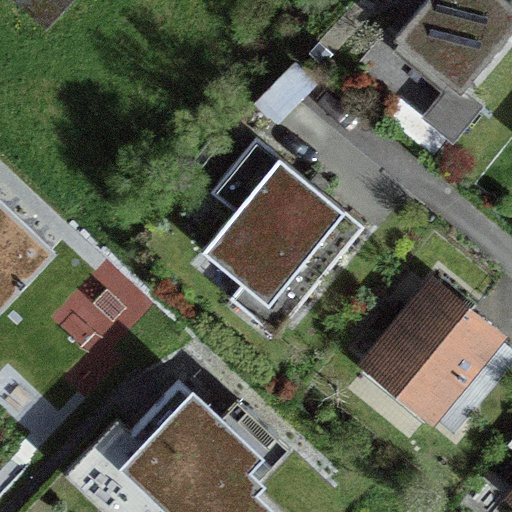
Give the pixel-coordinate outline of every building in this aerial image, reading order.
[(442,101),(510,20),(486,0),(419,0),(379,48),(442,101)] [(198,260),(274,325),(362,222),(286,157),(198,260)] [(0,294),(48,247),(0,199),(0,294)] [(493,337),(431,286),(367,364),(429,415),(493,337)] [(178,377),(99,466),(151,511),(274,511),(239,480),(231,473),(255,446),(178,377)]
